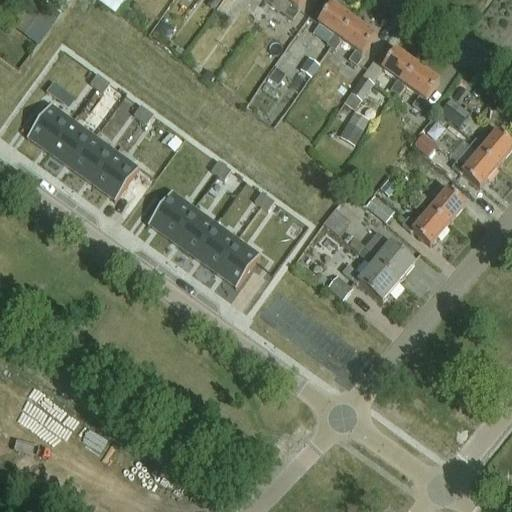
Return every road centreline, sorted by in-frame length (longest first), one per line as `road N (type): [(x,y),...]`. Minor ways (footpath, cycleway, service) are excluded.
road 1 (unclassified): [(342,418),(0,169)]
road 2 (residential): [(233,511),(0,341)]
road 3 (residential): [(511,223),(342,418)]
road 4 (residential): [(511,81),(399,0)]
road 5 (residential): [(342,418),(252,511)]
road 6 (residential): [(448,488),(342,418)]
